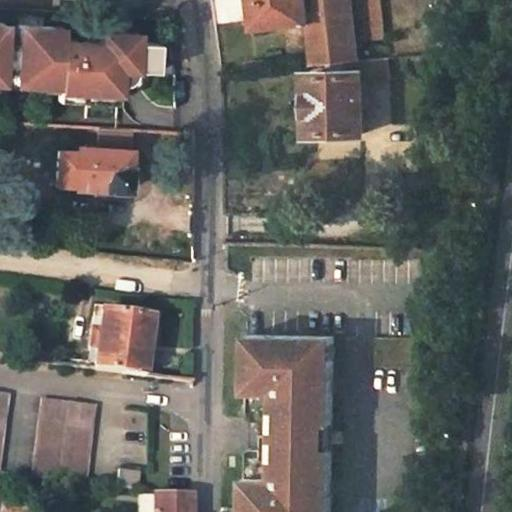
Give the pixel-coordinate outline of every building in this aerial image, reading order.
[(258,27),(310,22),(315,65),(327,63),(357,60),(355,42),(385,39),(381,0),(213,0),(216,23),(257,19),(258,27)] [(155,60),(156,42),(134,40),(134,32),(98,30),(97,40),(59,38),(60,27),(15,24),(14,41),(0,40),(0,33),(1,22),(0,22),(0,69),(12,70),(11,90),(54,92),(55,88),(115,92),(116,68),(141,69),(154,70),(155,60)] [(327,63),(327,72),(310,74),(310,135),(363,132),(362,81),(388,79),(388,58),(357,60),(327,63)] [(172,73),(170,61),(155,60),(154,70),(154,72),(172,73)] [(137,78),(139,74),(141,69),(116,68),(115,92),(122,91),(131,86),(137,78)] [(53,150),(51,177),(71,178),(70,186),(127,189),(129,148),(128,148),(129,129),(95,127),(94,146),(73,145),(72,151),(53,150)] [(143,374),(150,318),(100,312),(101,306),(91,305),(83,367),(143,374)] [(328,336),(243,334),(242,368),(327,370),(328,336)] [(54,363),(56,351),(40,349),(38,361),(54,363)] [(327,443),(327,431),(327,370),(242,368),(241,417),(246,422),(257,422),(256,449),(246,448),(241,455),(241,474),(326,477),(327,443)] [(0,464),(10,395),(0,393),(0,464)] [(87,486),(97,407),(44,400),(34,478),(87,486)] [(338,431),(327,431),(327,443),(338,444),(338,431)] [(139,492),(141,476),(120,473),(119,490),(139,492)] [(240,511),(325,511),(325,508),(326,477),(241,474),(240,511)] [(187,511),(188,498),(151,497),(150,511),(187,511)]
